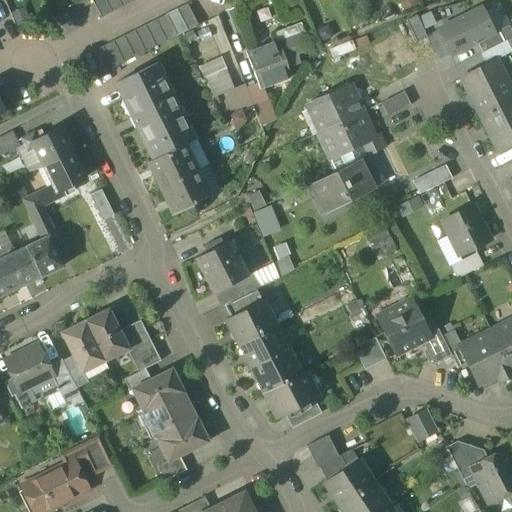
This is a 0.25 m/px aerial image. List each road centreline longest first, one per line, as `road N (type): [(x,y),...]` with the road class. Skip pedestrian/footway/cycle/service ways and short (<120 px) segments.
road 1 (residential): [(511,417),(406,393),(260,454)]
road 2 (residential): [(156,260),(179,325),(260,454)]
road 3 (residential): [(77,94),(156,260)]
road 4 (residential): [(0,333),(156,260)]
road 5 (residential): [(442,91),(511,240)]
road 6 (residential): [(26,66),(165,0)]
